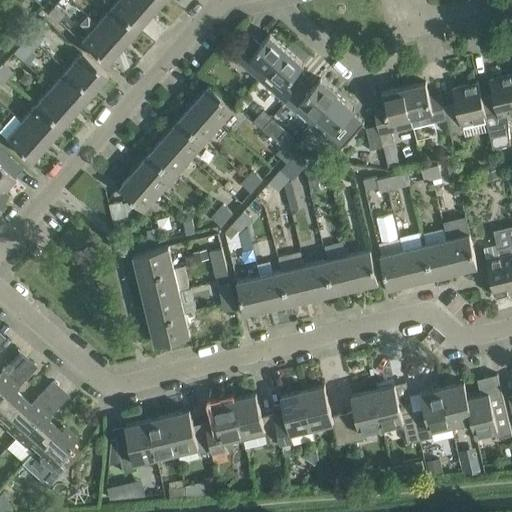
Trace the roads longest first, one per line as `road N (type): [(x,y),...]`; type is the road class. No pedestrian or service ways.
road 1 (residential): [(511,328),(455,342),(424,315),(110,386),(0,292)]
road 2 (residential): [(0,249),(226,0)]
road 3 (residential): [(380,68),(353,74),(267,0)]
